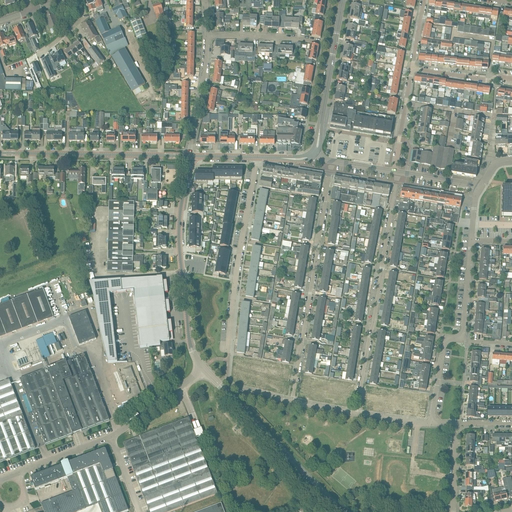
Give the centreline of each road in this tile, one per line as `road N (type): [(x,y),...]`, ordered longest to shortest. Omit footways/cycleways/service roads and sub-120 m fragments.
road 1 (residential): [(398,171),(357,414)]
road 2 (residential): [(332,160),(291,401)]
road 3 (tertiary): [(203,368),(191,349),(178,245),(189,155)]
road 4 (residential): [(228,356),(256,156)]
road 5 (tertiary): [(344,511),(203,368)]
road 6 (tertiary): [(189,155),(0,152)]
road 7 (residential): [(334,44),(206,36)]
road 8 (residential): [(189,155),(206,36)]
